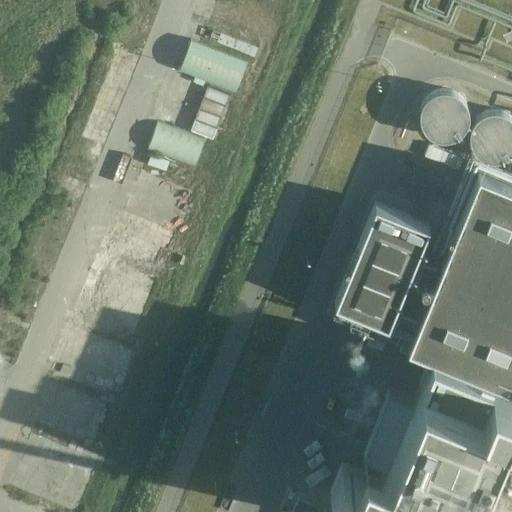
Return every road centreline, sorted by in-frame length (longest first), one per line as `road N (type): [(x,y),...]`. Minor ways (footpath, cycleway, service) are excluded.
road 1 (unclassified): [(368,10),(163,511)]
road 2 (unknown): [(0,433),(172,0)]
